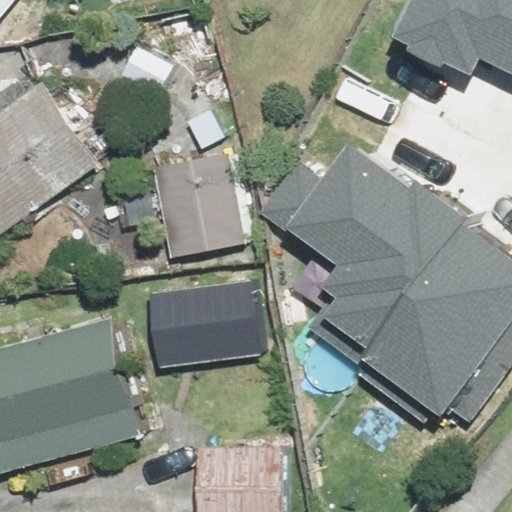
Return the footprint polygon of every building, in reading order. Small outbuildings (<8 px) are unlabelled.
[(511,0),(396,0),(384,27),(482,71),(491,51),(511,60),(511,0)] [(50,64),(0,101),(0,237),(115,153),(50,64)] [(511,197),(372,95),(284,215),(354,266),(315,319),(464,428),(511,362),(511,197)] [(246,145),(153,155),(164,253),(256,243),(246,145)] [(108,333),(0,371),(0,477),(142,426),(108,333)] [(296,511),(297,444),(194,443),(192,511),(296,511)]
